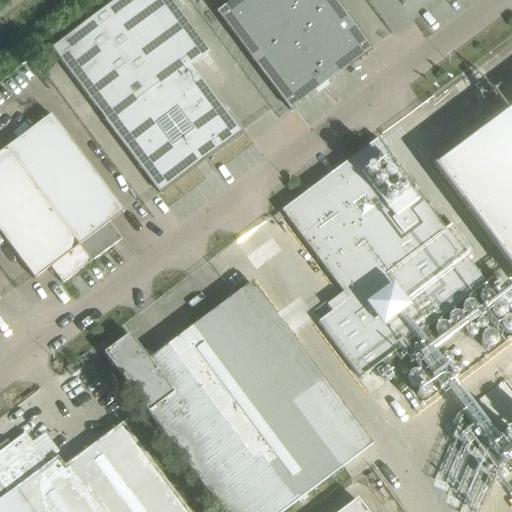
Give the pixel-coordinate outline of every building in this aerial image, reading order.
[(117,0),(51,49),(159,192),(158,193),(159,194),(160,194),(175,183),(174,181),(184,170),(188,173),(212,155),(210,151),(223,144),(225,145),(241,134),(240,133),(222,109),(187,62),(206,48),(177,9),(172,3),(170,0),(117,0)] [(293,108),(317,90),(370,50),(332,0),(232,0),(216,13),(287,108),(290,110),(293,108)] [(511,110),(435,167),(511,269),(511,110)] [(51,115),(6,149),(91,262),(121,239),(109,223),(124,212),(122,210),(51,115)] [(377,139),(280,212),(281,212),(342,294),(326,306),(331,313),(318,323),(360,378),(486,284),(467,259),(473,254),(451,225),(445,229),(377,140),(377,139)] [(91,262),(6,149),(0,152),(0,234),(34,280),(50,268),(62,284),(68,279),(91,262)] [(129,335),(103,355),(221,511),(284,511),(372,446),(250,284),(148,361),(129,335)] [(487,322),(474,331),(470,325),(460,332),(450,316),(429,329),(432,334),(433,334),(441,347),(460,335),(475,357),(499,341),(487,322)] [(80,370),(74,363),(74,362),(73,362),(73,363),(67,367),(66,368),(72,376),(80,370)] [(511,511),(511,399),(401,484),(422,511),(511,511)] [(0,480),(5,486),(11,482),(16,488),(16,489),(33,511),(187,511),(122,424),(64,467),(57,457),(47,464),(25,434),(9,445),(7,442),(0,446),(0,480)] [(0,511),(33,511),(16,489),(16,488),(11,482),(5,486),(0,480),(0,511)] [(363,511),(356,501),(341,511),(363,511)]
